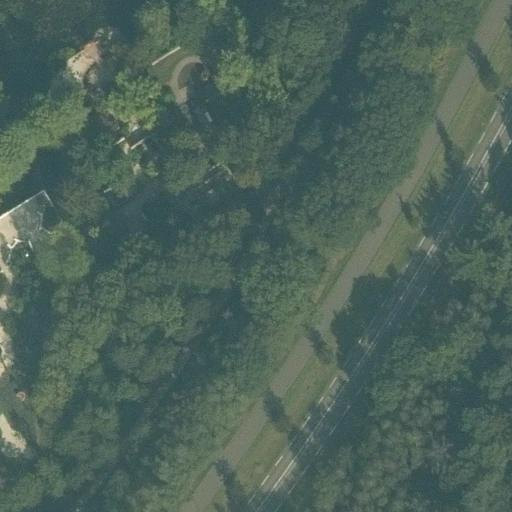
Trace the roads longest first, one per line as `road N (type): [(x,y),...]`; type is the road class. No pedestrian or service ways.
road 1 (unclassified): [(503,0),(362,261),(192,511)]
road 2 (primary): [(260,511),(385,326),(511,109)]
